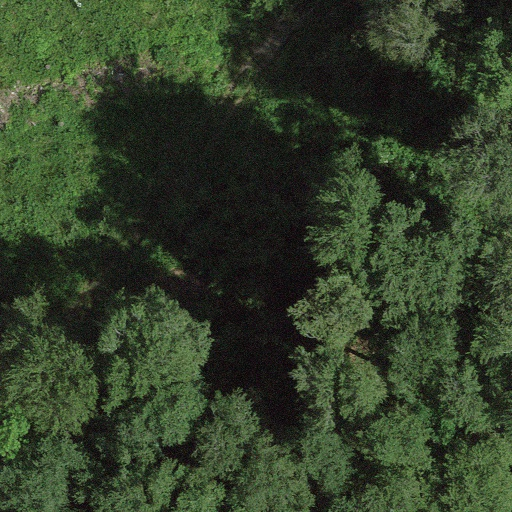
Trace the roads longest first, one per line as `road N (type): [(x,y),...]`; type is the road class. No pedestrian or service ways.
road 1 (track): [(0,447),(282,20)]
road 2 (track): [(0,106),(209,52),(282,20),(304,0)]
